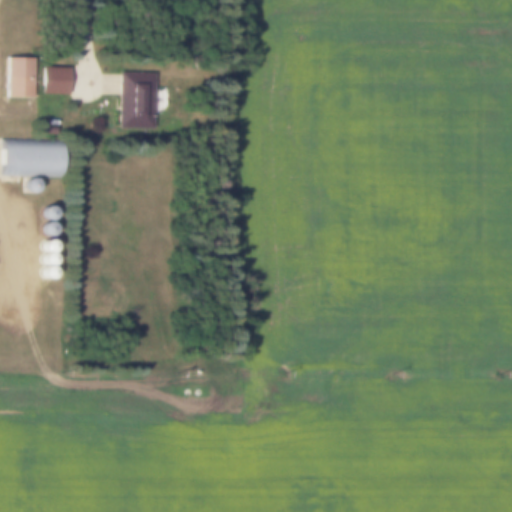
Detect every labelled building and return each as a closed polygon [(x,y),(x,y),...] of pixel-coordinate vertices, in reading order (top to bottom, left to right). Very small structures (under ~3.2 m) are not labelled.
[(29,59),(29,98),(2,98),(2,59),(29,59)] [(38,68),(63,68),(63,94),(38,94),(38,68)] [(115,72),(148,72),(148,129),(115,129),(115,72)] [(0,138),(57,138),(57,176),(0,176),(0,138)] [(26,193),(30,192),(32,189),(33,186),(32,182),(30,179),(26,179),(23,179),(20,182),(19,186),(20,189),(23,192),(26,193)] [(42,221),(45,220),(48,217),(49,214),(48,210),(45,207),(42,206),(38,207),(35,210),(34,214),(35,217),(38,220),(42,221)] [(41,236),(45,235),(47,233),(48,229),(47,226),(45,223),(41,222),(38,223),(35,226),(34,229),(35,233),(38,235),(41,236)] [(40,251),(43,250),(46,248),(47,244),(46,241),(43,239),(40,238),(37,239),(34,241),(34,244),(34,248),(37,250),(40,251)]
